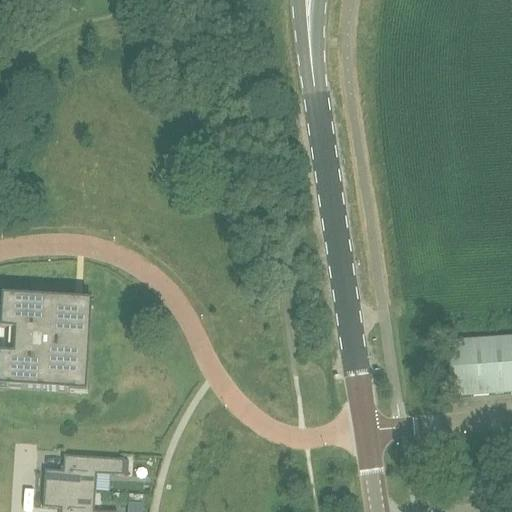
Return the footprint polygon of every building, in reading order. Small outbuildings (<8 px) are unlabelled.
[(87,385),(92,302),(11,297),(2,297),(1,311),(0,329),(0,388),(5,389),(70,393),(86,394),(87,385)] [(511,339),(446,346),(451,401),(511,395),(511,339)] [(45,472),(44,490),(95,493),(96,475),(124,476),(124,461),(64,457),(63,473),(45,472)] [(464,480),(486,479),(485,464),(463,466),(464,480)] [(94,511),(95,493),(44,490),(43,509),(60,510),(60,511),(94,511)]
